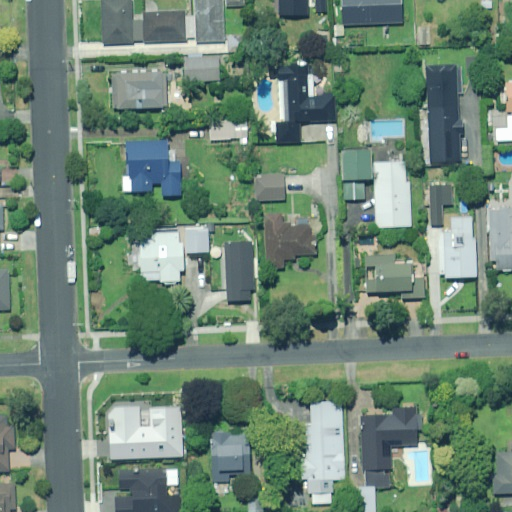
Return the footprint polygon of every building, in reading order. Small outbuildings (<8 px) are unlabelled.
[(144,39),(143,20),(133,21),(131,0),(100,0),(102,44),(127,43),(127,40),(144,39)] [(187,17),(188,38),(194,37),(195,40),(228,39),(228,23),(245,22),(243,0),(194,0),(195,16),(187,17)] [(309,15),(308,0),(280,0),(280,15),(309,15)] [(325,0),(316,0),(316,12),(325,12),(325,0)] [(402,23),(401,0),(343,0),(343,24),(402,23)] [(494,0),(482,0),(482,9),(494,9),(494,0)] [(143,20),(144,39),(144,42),(181,41),(181,38),(188,38),(187,17),(187,11),(143,13),(143,20)] [(430,27),(421,27),(422,44),(431,43),(430,27)] [(328,30),(316,34),(318,43),(331,40),(328,30)] [(220,80),(219,57),(185,58),(185,81),(220,80)] [(278,133),(278,143),(305,141),(304,121),(337,120),(336,94),(311,95),(310,62),(279,64),(281,118),(277,119),(277,123),(272,123),(272,133),(278,133)] [(458,81),(458,65),(427,66),(430,151),(461,150),(459,92),(464,91),(463,81),(458,81)] [(165,107),(163,72),(113,74),(115,109),(165,107)] [(236,119),(211,119),(211,140),(236,139),(236,119)] [(403,136),(402,121),(372,122),(373,141),(383,141),(383,136),(403,136)] [(168,160),(169,141),(128,142),(128,176),(124,176),(124,192),(154,191),(154,183),(163,183),(163,196),(182,195),(181,160),(168,160)] [(373,179),(371,150),(341,152),(343,182),(340,182),(341,200),(356,199),(355,180),(373,179)] [(409,182),(409,162),(377,162),(377,227),(412,226),(411,182),(409,182)] [(285,200),(285,174),(256,175),(256,200),(285,200)] [(445,220),(444,185),(429,186),(430,220),(445,220)] [(511,232),(510,233),(508,203),(489,205),(492,252),(496,251),(497,271),(511,270),(511,232)] [(283,225),(283,214),(267,215),(268,262),(296,262),(296,255),(312,255),(312,218),(297,219),(297,224),(283,225)] [(477,276),(476,233),(474,233),(472,217),(452,218),(453,234),(439,235),(440,273),(446,272),(446,278),(477,276)] [(209,228),(187,228),(187,253),(210,252),(209,228)] [(160,282),(182,281),(182,271),(185,271),(184,242),(180,242),(180,232),(154,233),(154,240),(140,240),(141,273),(144,273),(144,280),(160,280),(160,282)] [(255,300),(253,243),(225,244),(227,301),(255,300)] [(396,264),(396,254),(365,255),(366,292),(402,291),(403,298),(425,298),(424,263),(396,264)] [(9,270),(0,269),(0,309),(8,310),(9,270)] [(346,479),(344,402),(312,402),(312,423),(307,423),(308,459),(302,459),(303,480),(309,480),(310,504),(334,504),(334,479),(346,479)] [(393,487),(392,447),(414,446),(413,426),(391,427),(390,410),(361,411),(363,470),(366,470),(366,487),(356,488),(356,511),(376,511),(375,488),(393,487)] [(16,425),(0,425),(0,471),(10,472),(9,448),(17,448),(16,425)] [(152,432),(133,433),(133,439),(120,440),(122,485),(175,483),(173,440),(153,441),(152,432)] [(253,433),(213,432),(211,481),(232,482),(232,474),(252,475),(253,433)] [(511,452),(498,452),(499,473),(494,473),(495,493),(511,492),(511,452)] [(0,511),(11,511),(10,484),(0,484),(0,511)] [(266,511),(267,501),(249,501),(249,511),(266,511)] [(115,511),(154,511),(154,502),(115,503),(115,511)]
